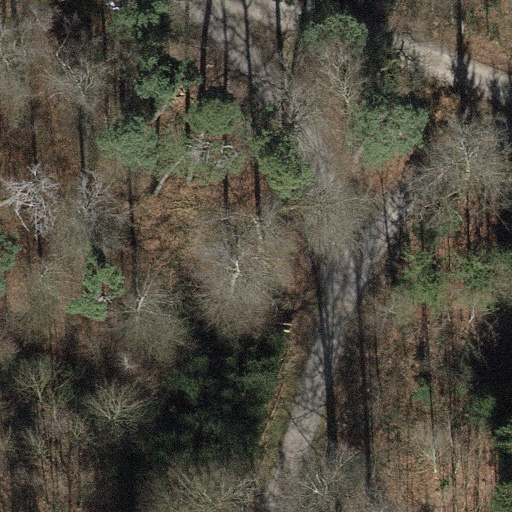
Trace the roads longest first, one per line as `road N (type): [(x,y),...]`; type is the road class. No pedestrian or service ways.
road 1 (track): [(223,0),(294,131),(340,296)]
road 2 (track): [(239,0),(511,84)]
road 3 (track): [(340,296),(368,229),(461,145),(511,136)]
road 4 (track): [(263,511),(340,296)]
